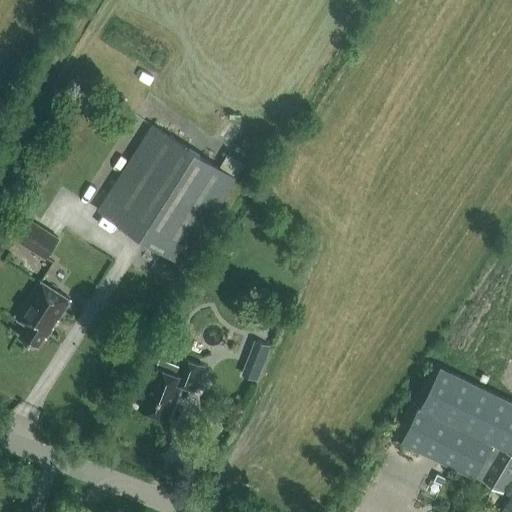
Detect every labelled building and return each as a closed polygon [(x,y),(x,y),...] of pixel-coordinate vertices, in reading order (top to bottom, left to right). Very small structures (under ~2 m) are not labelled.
[(96,208),(182,264),(237,179),(150,123),(96,208)] [(28,218),(15,239),(45,258),(58,238),(28,218)] [(70,300),(40,281),(16,318),(27,325),(19,336),(37,348),(44,336),(46,337),(70,300)] [(272,310),(266,326),(277,330),(283,315),(272,310)] [(258,341),(244,375),(257,380),(270,346),(258,341)] [(139,408),(167,419),(181,385),(194,390),(204,366),(182,357),(179,364),(160,357),(139,408)] [(511,402),(440,367),(420,408),(403,442),(475,478),(476,475),(481,478),(481,479),(503,493),(511,475),(511,402)] [(511,511),(511,492),(500,511),(511,511)]
